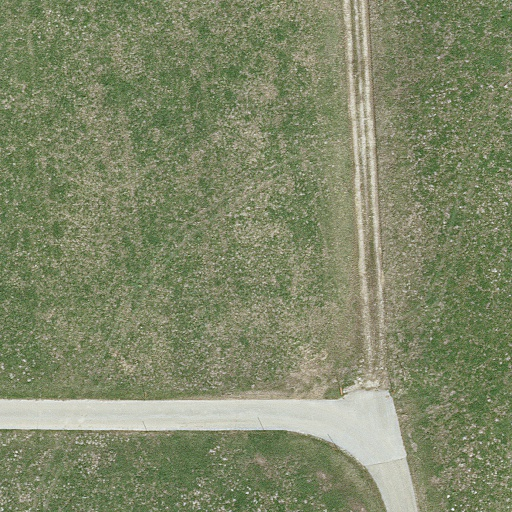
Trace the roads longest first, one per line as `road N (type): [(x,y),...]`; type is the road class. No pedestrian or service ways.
road 1 (unclassified): [(401,511),(378,430),(221,414),(0,409)]
road 2 (track): [(378,430),(345,0)]
